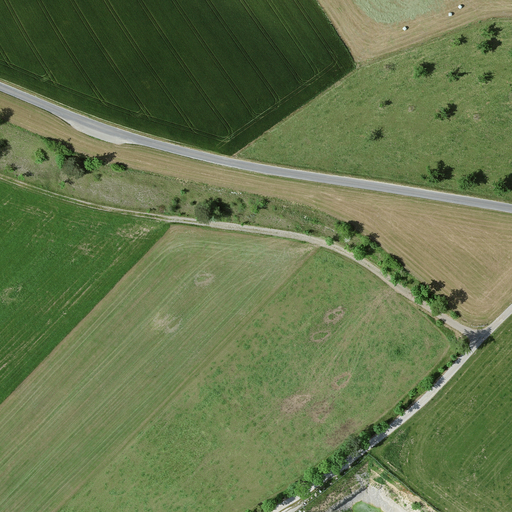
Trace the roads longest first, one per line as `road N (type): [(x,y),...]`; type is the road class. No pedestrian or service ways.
road 1 (unclassified): [(0,86),(178,150),(511,209)]
road 2 (track): [(0,176),(78,204),(321,241),(481,337)]
road 3 (unclassified): [(511,308),(397,424),(271,511)]
